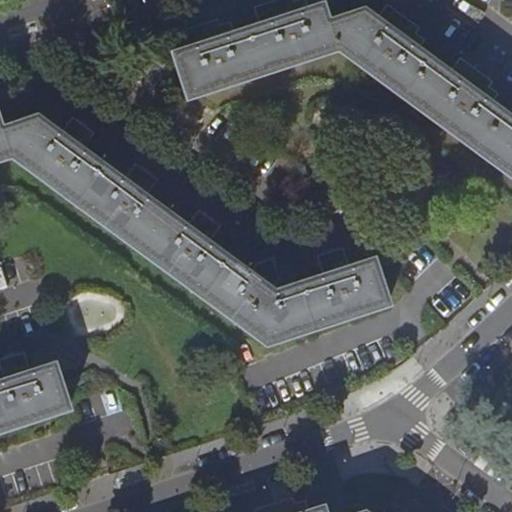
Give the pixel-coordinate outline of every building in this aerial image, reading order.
[(339,50),(511,178),(511,117),(492,102),(498,93),(489,87),(474,76),(478,70),(461,58),(451,72),(419,48),(425,40),(416,33),(401,22),(405,17),(389,4),(378,18),(366,9),(330,21),(324,4),(309,8),(306,0),(300,0),(295,2),(279,7),(277,0),(256,8),(262,24),(235,32),(232,22),(222,26),(204,32),(202,26),(182,33),(187,48),(174,52),(189,98),(339,50)] [(401,22),(416,33),(420,28),(405,17),(401,22)] [(220,20),(202,26),(204,32),(222,26),(220,20)] [(474,76),(489,87),(493,82),(478,70),(474,76)] [(189,227),(147,196),(151,191),(149,180),(152,180),(149,175),(139,179),(135,174),(131,179),(127,177),(125,179),(85,149),(90,142),(90,135),(88,127),(74,132),(73,127),(69,133),(65,130),(63,132),(40,114),(4,126),(0,113),(0,158),(13,155),(266,346),(388,305),(374,259),(350,266),(347,259),(342,254),(334,252),(333,252),(330,265),(326,264),(328,270),(322,272),(323,275),(275,291),(272,290),(277,285),(278,278),(275,268),(263,273),(261,268),(259,269),(256,273),(253,270),(250,273),(210,243),(215,236),(216,230),(213,222),(212,222),(201,226),(198,222),(195,227),(191,224),(189,227)] [(74,132),(88,127),(74,117),(65,130),(69,133),(73,127),(74,132)] [(90,135),(90,142),(96,134),(88,127),(90,135)] [(139,179),(149,175),(136,165),(127,177),(131,179),(135,174),(139,179)] [(201,226),(212,222),(199,212),(191,224),(195,227),(198,222),(201,226)] [(216,230),(215,236),(221,229),(213,222),(216,230)] [(342,254),(347,259),(344,248),(334,252),(342,254)] [(320,265),(322,272),(328,270),(326,264),(330,265),(333,252),(317,258),(320,265)] [(263,273),(275,268),(272,260),(256,265),(253,270),(256,273),(259,269),(261,268),(263,273)] [(20,359),(26,364),(23,354),(15,357),(20,359)] [(0,432),(70,409),(64,391),(57,372),(55,364),(29,373),(26,364),(20,359),(15,357),(13,358),(9,370),(6,369),(6,370),(7,375),(2,376),(3,381),(0,382),(0,432)] [(0,361),(0,370),(2,376),(7,375),(6,370),(6,369),(9,370),(13,358),(0,361)] [(292,495),(274,501),(276,508),(294,502),(292,495)] [(367,511),(365,510),(359,511),(325,511),(323,504),(308,509),(305,498),(294,502),(276,508),(274,501),(253,508),(254,511),(367,511)]
